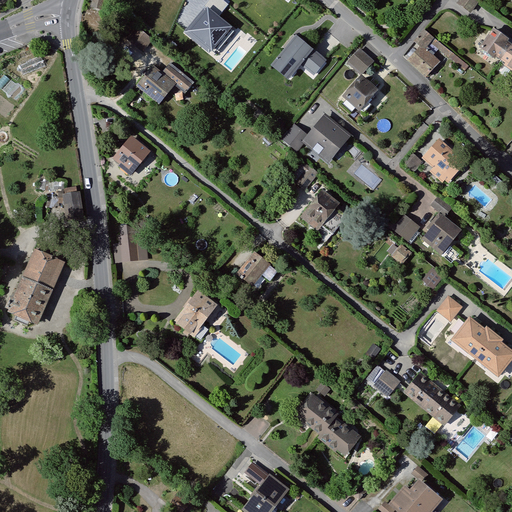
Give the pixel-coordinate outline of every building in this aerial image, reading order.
[(208,0),(208,1),(218,9),(226,0),(225,0),(208,0)] [(477,0),(460,0),(459,3),(471,10),(477,0)] [(232,27),(208,8),(188,32),(213,52),(232,27)] [(511,38),(490,24),(476,45),(511,69),(511,38)] [(152,39),(138,27),(130,38),(144,49),(152,39)] [(414,41),(420,46),(422,48),(426,49),(432,42),(435,39),(424,29),(414,41)] [(328,59),(295,34),(271,66),(289,80),(301,65),(315,76),(328,59)] [(468,66),(435,39),(432,42),(466,71),(468,66)] [(422,48),(420,46),(408,60),(426,75),(439,60),(426,49),(422,48)] [(374,61),(361,48),(350,60),(363,73),(374,61)] [(196,82),(170,63),(163,73),(152,65),(138,85),(161,102),(173,85),(187,95),(196,82)] [(378,91),(360,75),(343,95),(361,110),(378,91)] [(350,137),(326,115),(307,136),(302,142),(327,164),(350,137)] [(285,124),(278,119),(273,126),(279,130),(285,124)] [(302,142),(307,136),(294,124),(282,138),(296,150),(302,142)] [(151,151),(131,135),(112,159),(131,175),(151,151)] [(464,158),(437,137),(421,157),(431,165),(428,170),(442,180),(445,176),(448,179),(464,158)] [(422,162),(412,153),(403,163),(413,172),(422,162)] [(318,173),(303,162),(299,169),(304,173),(297,183),(306,190),(318,173)] [(80,192),(62,195),(67,223),(84,220),(80,192)] [(338,204),(322,192),(303,217),(319,229),(338,204)] [(452,208),(438,197),(431,205),(440,212),(441,211),(447,215),(452,208)] [(420,225),(403,211),(390,227),(406,241),(420,225)] [(462,229),(442,213),(422,239),(441,254),(462,229)] [(121,236),(118,236),(119,244),(114,245),(116,264),(149,260),(146,232),(133,233),(133,226),(120,227),(121,236)] [(450,244),(443,253),(451,260),(459,251),(450,244)] [(412,253),(402,245),(392,257),(402,265),(412,253)] [(63,260),(35,247),(7,309),(36,321),(63,260)] [(270,264),(254,251),(236,273),(253,286),(270,264)] [(443,277),(433,269),(423,280),(433,289),(443,277)] [(218,305),(198,290),(174,322),(194,336),(218,305)] [(461,306),(449,297),(438,312),(451,321),(461,306)] [(511,358),(511,349),(471,317),(453,340),(499,376),(511,358)] [(381,349),(376,346),(371,352),(376,356),(381,349)] [(399,380),(386,370),(374,386),(387,396),(399,380)] [(460,406),(420,373),(402,394),(443,427),(460,406)] [(313,393),(312,392),(297,412),(305,419),(303,422),(320,435),(318,437),(336,451),(337,450),(345,456),(361,437),(336,418),(339,414),(322,401),(331,389),(322,382),(313,393)] [(264,472),(252,463),(245,472),(257,481),(264,472)] [(268,511),(288,486),(268,470),(240,508),(245,511),(268,511)] [(418,478),(411,488),(405,484),(389,504),(399,511),(418,511),(421,508),(425,511),(432,511),(444,498),(418,478)] [(365,493),(359,488),(354,495),(360,499),(365,493)] [(182,511),(187,506),(175,497),(168,506),(176,511),(182,511)] [(393,511),(395,511),(385,502),(379,509),(382,511),(393,511)]
